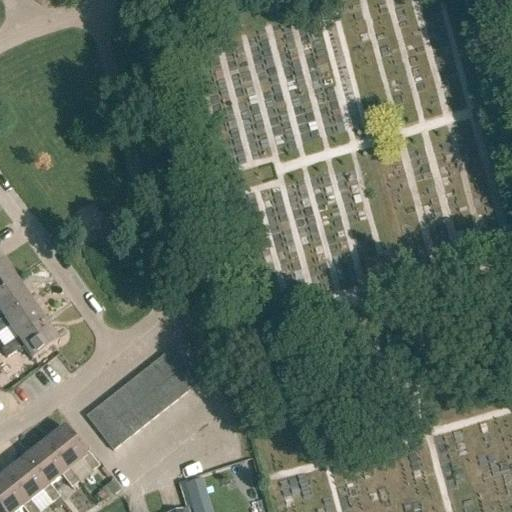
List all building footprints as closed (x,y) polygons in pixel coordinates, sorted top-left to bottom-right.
[(368,280),(388,274),(383,258),(363,263),(368,280)] [(0,293),(16,282),(1,260),(0,260),(0,261),(1,262),(0,262),(0,293)] [(30,303),(16,282),(0,293),(0,316),(3,320),(3,321),(30,303)] [(3,321),(3,320),(0,322),(0,334),(9,329),(17,341),(18,341),(44,323),(30,303),(3,321)] [(284,336),(283,332),(278,316),(231,330),(237,349),(284,336)] [(18,341),(17,341),(1,352),(7,360),(23,349),(32,363),(58,345),(58,346),(59,345),(44,323),(18,341)] [(182,344),(172,351),(186,368),(195,361),(182,344)] [(172,351),(162,359),(176,376),(186,368),(172,351)] [(162,359),(153,366),(166,384),(176,376),(162,359)] [(195,361),(186,368),(199,386),(208,378),(195,361)] [(153,366),(143,374),(157,391),(166,384),(153,366)] [(190,393),(199,386),(186,368),(176,376),(190,393)] [(143,374),(134,382),(147,399),(157,391),(143,374)] [(180,401),(190,393),(176,376),(166,384),(180,401)] [(134,382),(124,389),(138,406),(147,399),(134,382)] [(170,408),(180,401),(166,384),(157,391),(170,408)] [(124,389),(115,397),(128,414),(138,406),(124,389)] [(161,416),(170,408),(157,391),(147,399),(161,416)] [(115,397),(105,404),(119,421),(128,414),(115,397)] [(138,406),(151,423),(161,416),(147,399),(138,406)] [(105,404),(96,412),(109,429),(119,421),(105,404)] [(128,414),(142,431),(151,423),(138,406),(128,414)] [(109,429),(96,412),(86,419),(100,437),(109,429)] [(119,421),(132,439),(142,431),(128,414),(119,421)] [(109,429),(123,446),(132,439),(119,421),(109,429)] [(109,429),(100,437),(113,454),(123,446),(109,429)] [(63,430),(43,446),(66,475),(70,472),(81,463),(91,475),(99,469),(88,455),(85,457),(63,430)] [(43,446),(23,461),(46,491),(50,488),(62,478),(71,491),(79,484),(70,472),(66,475),(43,446)] [(59,500),(50,488),(46,491),(23,461),(3,477),(26,507),(30,504),(42,494),(52,506),(59,500)] [(26,507),(3,477),(0,479),(0,511),(19,511),(22,510),(24,511),(36,511),(30,504),(26,507)] [(202,481),(185,486),(191,508),(208,503),(202,481)]
